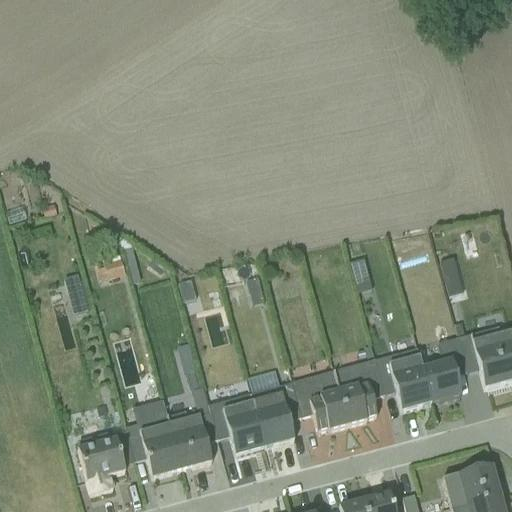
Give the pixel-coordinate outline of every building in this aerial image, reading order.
[(80,270),(88,292),(111,283),(103,262),(80,270)] [(350,268),(336,270),(340,300),(354,298),(350,268)] [(228,281),(229,301),(243,301),(242,281),(228,281)] [(50,286),(54,322),(69,321),(65,285),(50,286)] [(168,310),(180,306),(174,288),(162,292),(168,310)] [(481,401),(511,392),(511,362),(507,344),(497,346),(495,339),(456,349),(464,385),(476,381),(481,401)] [(420,416),(453,407),(444,371),(410,381),(420,416)] [(340,438),(371,429),(355,376),(324,385),(340,438)] [(420,416),(410,381),(377,390),(387,425),(420,416)] [(340,438),(324,385),(291,395),(307,448),(340,438)] [(255,461),(287,451),(272,399),(239,408),(255,461)] [(255,461),(239,408),(204,419),(220,471),(255,461)] [(172,484),(202,475),(186,423),(157,431),(172,484)] [(138,494),(172,484),(157,431),(122,442),(138,494)] [(87,508),(128,495),(112,446),(72,459),(87,508)] [(432,493),(437,511),(475,511),(496,506),(487,478),(432,493)]
